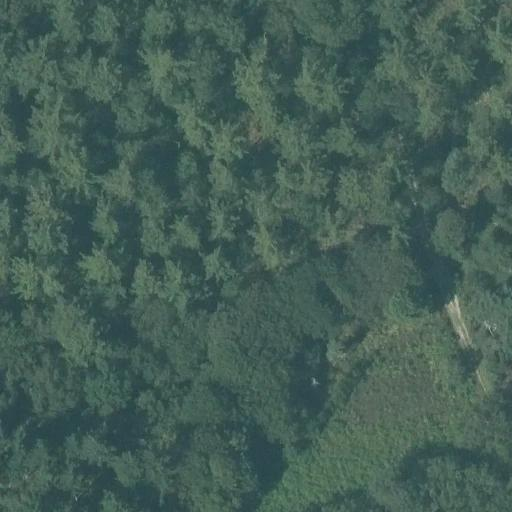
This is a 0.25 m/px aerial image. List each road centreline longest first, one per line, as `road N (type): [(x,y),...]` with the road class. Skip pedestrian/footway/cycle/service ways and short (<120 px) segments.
road 1 (track): [(359,0),(356,35),(371,97),(511,479)]
road 2 (track): [(422,240),(0,218)]
